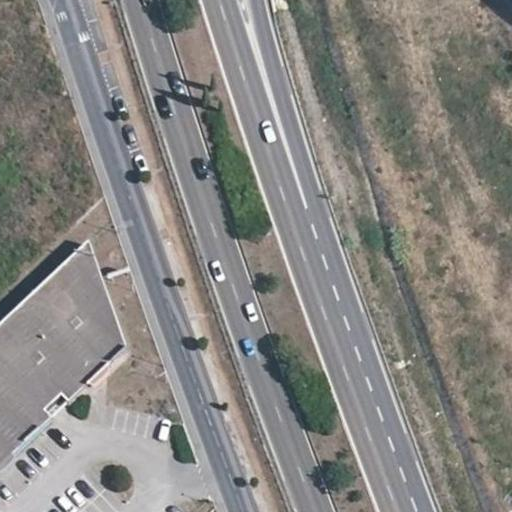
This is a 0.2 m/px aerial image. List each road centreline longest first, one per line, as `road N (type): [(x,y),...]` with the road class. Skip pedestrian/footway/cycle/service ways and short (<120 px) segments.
road 1 (tertiary): [(245,511),(67,0)]
road 2 (trunk): [(144,0),(220,245),(319,511)]
road 3 (trunk): [(403,511),(300,220)]
road 4 (trunk): [(300,220),(228,0)]
road 5 (trunk): [(300,220),(257,0)]
